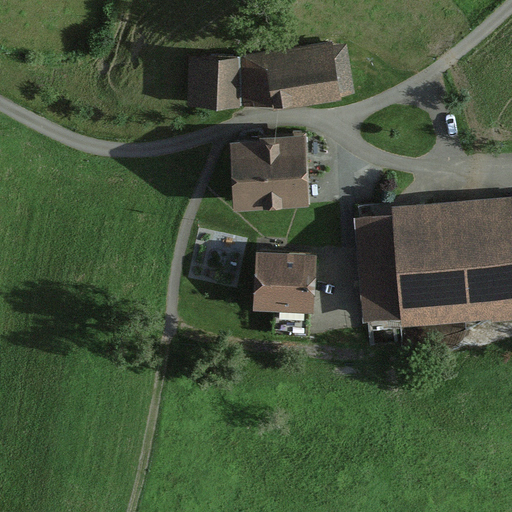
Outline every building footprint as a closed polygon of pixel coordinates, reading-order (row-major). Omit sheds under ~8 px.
[(273,105),(355,92),(347,36),(243,53),(251,102),(272,99),(273,105)] [(241,54),(190,53),(188,101),(240,103),(241,54)] [(229,132),(234,203),(310,198),(305,128),(229,132)] [(511,184),(504,185),(505,199),(369,205),(374,314),(511,307),(511,184)] [(253,304),(314,308),(317,247),(256,243),(253,304)]
